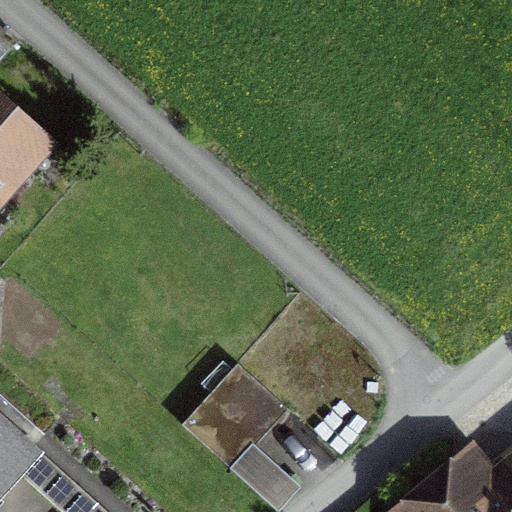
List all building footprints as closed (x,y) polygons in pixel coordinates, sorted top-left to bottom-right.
[(0,208),(63,137),(0,82),(0,208)] [(242,358),(184,421),(262,492),(284,468),(252,439),(288,400),(242,358)] [(0,508),(52,449),(0,403),(0,508)] [(511,511),(511,453),(486,476),(465,453),(396,511),(511,511)] [(114,511),(97,497),(84,511),(114,511)]
